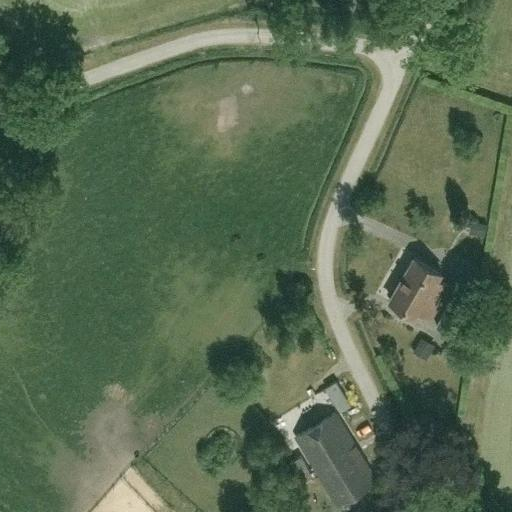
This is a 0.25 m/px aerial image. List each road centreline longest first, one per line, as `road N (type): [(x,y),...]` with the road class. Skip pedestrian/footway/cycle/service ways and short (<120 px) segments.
road 1 (unclassified): [(444,511),(351,379),(328,277),(332,224),(348,179),(408,58)]
road 2 (unclassified): [(0,124),(202,48),(408,58)]
